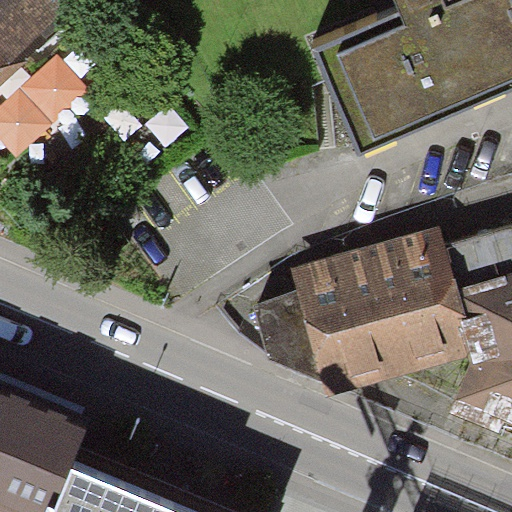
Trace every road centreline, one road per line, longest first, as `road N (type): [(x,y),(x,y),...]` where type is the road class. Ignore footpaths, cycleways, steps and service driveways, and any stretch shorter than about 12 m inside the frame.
road 1 (primary): [(0,301),(496,511)]
road 2 (residential): [(511,112),(406,153),(199,300)]
